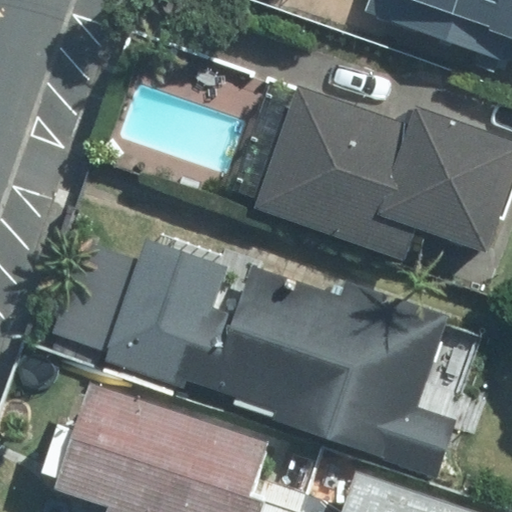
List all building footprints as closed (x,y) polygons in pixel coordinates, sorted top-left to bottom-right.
[(363,0),(303,0),(301,24),(361,30),(363,0)] [(511,0),(373,0),(511,52),(511,0)] [(511,188),(511,148),(299,77),(251,219),(477,294),(511,188)] [(447,322),(117,207),(67,347),(442,478),(462,418),(419,403),(447,322)] [(311,511),(329,460),(94,379),(55,493),(111,511),(311,511)] [(483,511),(346,469),(332,511),(483,511)]
